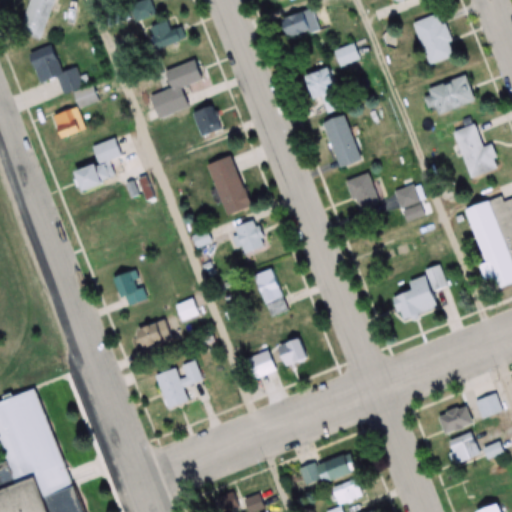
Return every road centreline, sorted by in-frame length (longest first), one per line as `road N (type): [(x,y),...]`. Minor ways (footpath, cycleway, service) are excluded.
road 1 (residential): [(422,511),(206,0)]
road 2 (residential): [(148,511),(0,116)]
road 3 (residential): [(141,491),(511,346)]
